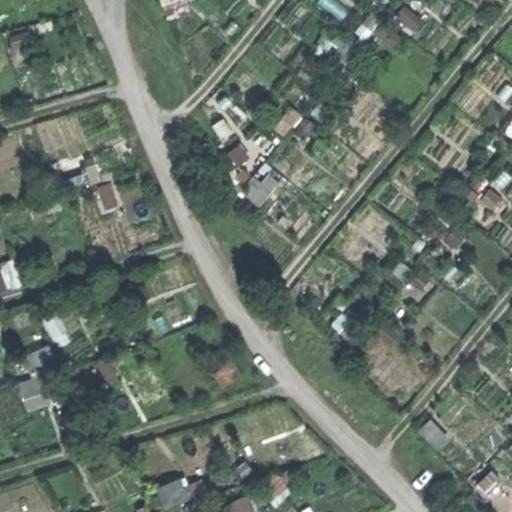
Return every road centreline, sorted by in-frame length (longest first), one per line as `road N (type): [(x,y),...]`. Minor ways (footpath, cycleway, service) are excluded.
road 1 (track): [(424,511),(243,330),(130,88),(113,0)]
road 2 (track): [(279,371),(270,323),(279,286),(511,11)]
road 3 (track): [(0,476),(294,386)]
road 4 (track): [(368,463),(511,294)]
road 5 (track): [(0,304),(198,243)]
road 6 (track): [(155,143),(277,0)]
road 7 (track): [(0,127),(130,88)]
